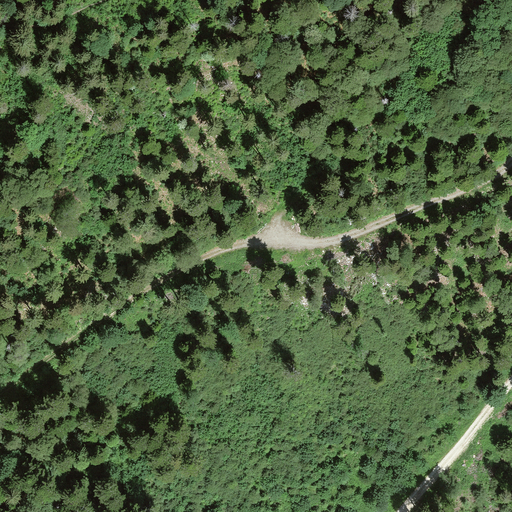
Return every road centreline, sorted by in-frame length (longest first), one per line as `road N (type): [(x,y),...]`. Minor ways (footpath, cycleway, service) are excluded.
road 1 (track): [(511,158),(481,182),(340,238),(265,236),(227,245),(131,295),(0,388)]
road 2 (track): [(511,379),(403,511)]
